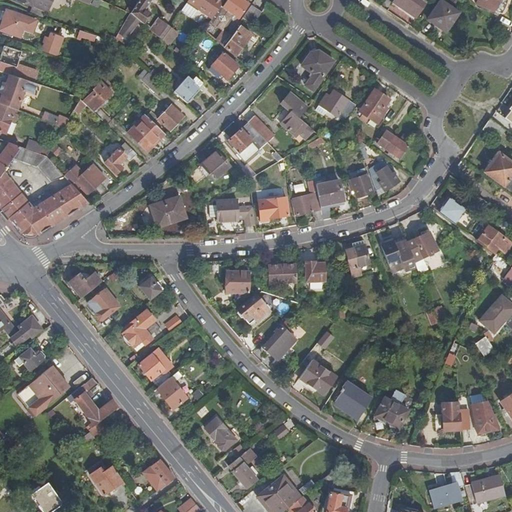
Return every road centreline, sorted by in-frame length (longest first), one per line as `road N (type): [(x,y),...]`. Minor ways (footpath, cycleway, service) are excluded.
road 1 (residential): [(159,252),(297,240),(394,214),(443,158),(436,109)]
road 2 (tertiary): [(222,511),(18,265)]
road 3 (residential): [(304,20),(229,111),(76,233)]
road 4 (residential): [(386,455),(321,430),(282,402),(217,340),(159,252)]
road 5 (residential): [(315,25),(436,109)]
road 6 (residential): [(460,71),(353,0)]
road 7 (residential): [(511,453),(462,462),(386,455)]
